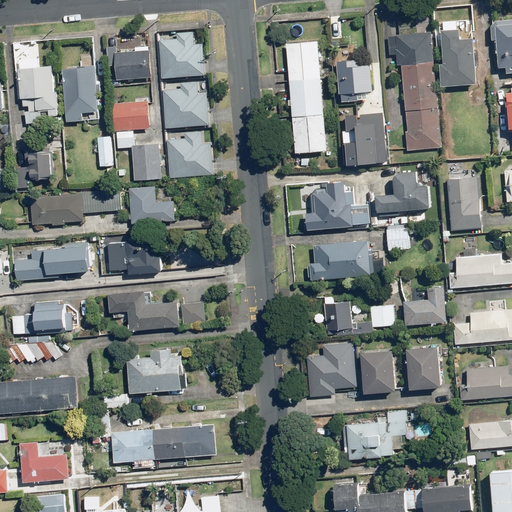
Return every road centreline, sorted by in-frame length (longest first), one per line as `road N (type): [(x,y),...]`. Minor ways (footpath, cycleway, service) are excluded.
road 1 (tertiary): [(280,511),(237,0)]
road 2 (residential): [(0,11),(146,0)]
